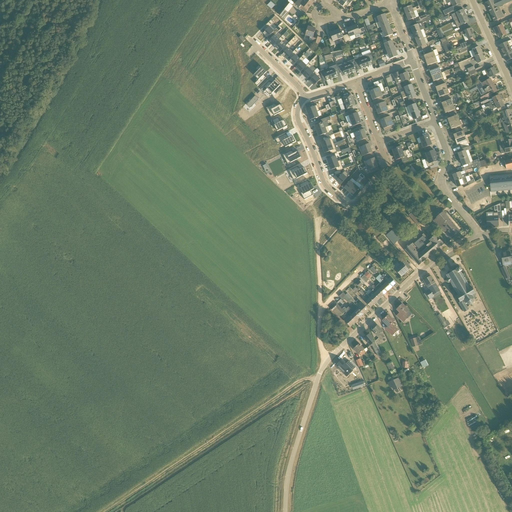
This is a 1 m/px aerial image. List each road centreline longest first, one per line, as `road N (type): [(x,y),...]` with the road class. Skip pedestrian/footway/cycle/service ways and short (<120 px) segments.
road 1 (unclassified): [(285,511),(293,449),(327,360),(434,259),(480,234)]
road 2 (track): [(105,511),(299,381),(318,377)]
road 3 (residential): [(378,142),(384,168),(351,206),(325,186),(296,114),(304,94)]
road 4 (track): [(368,511),(319,373)]
road 5 (residential): [(480,234),(441,184),(447,151),(436,121)]
